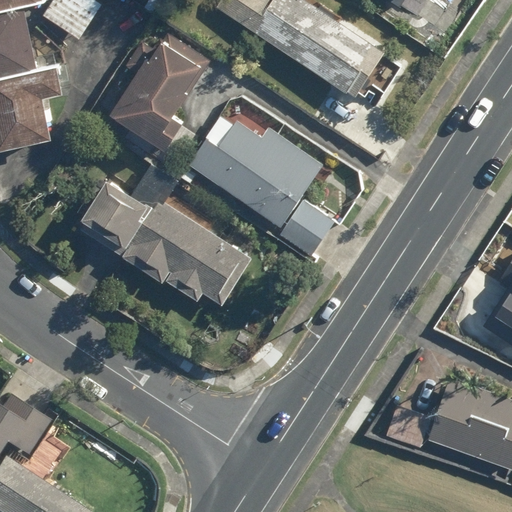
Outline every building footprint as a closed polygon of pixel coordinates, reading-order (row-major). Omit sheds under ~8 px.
[(0,0),(0,9),(45,0),(0,0)] [(56,0),(47,15),(83,38),(106,4),(99,0),(56,0)] [(276,0),(256,30),(351,93),(352,91),(360,97),(389,52),(309,0),(276,0)] [(0,14),(0,76),(41,68),(28,8),(0,14)] [(114,115),(170,151),(188,123),(179,117),(193,94),(190,92),(206,68),(208,70),(214,60),(171,33),(166,40),(164,38),(157,48),(145,40),(129,65),(141,73),(114,115)] [(0,81),(0,139),(3,151),(56,140),(47,99),(67,94),(61,69),(0,81)] [(282,233),(315,255),(339,221),(305,197),(328,165),(273,127),(265,139),(239,121),(236,124),(224,116),(209,137),(210,138),(192,163),(286,227),(282,233)] [(207,292),(226,304),(256,258),(168,202),(183,180),(155,162),(134,194),(111,180),(80,227),(167,283),(169,280),(202,300),(207,292)] [(511,285),(494,312),(511,323),(511,285)] [(430,436),(511,465),(511,394),(452,374),(430,436)] [(0,448),(6,440),(28,454),(49,420),(9,395),(3,404),(0,402),(0,448)] [(388,433),(422,445),(433,414),(400,402),(388,433)] [(87,511),(88,511),(4,455),(0,461),(0,509),(4,511),(87,511)]
